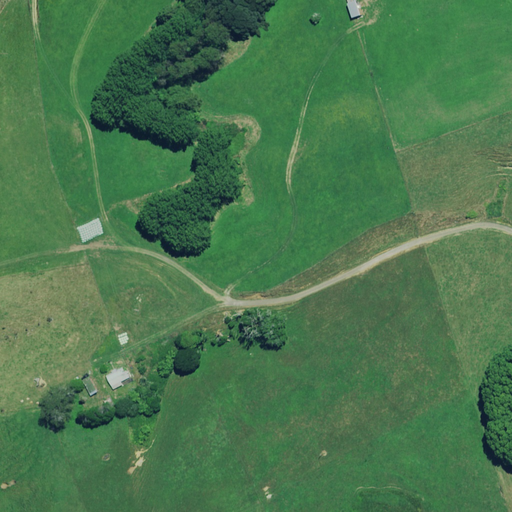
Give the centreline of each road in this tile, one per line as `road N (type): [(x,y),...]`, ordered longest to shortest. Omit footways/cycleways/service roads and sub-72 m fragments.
road 1 (track): [(511,236),(482,227),(415,244),(305,293),(189,317),(110,357)]
road 2 (track): [(353,31),(336,46),(305,107),(286,172),(290,230),(279,254),(220,302)]
road 3 (track): [(67,256),(137,250),(232,305)]
